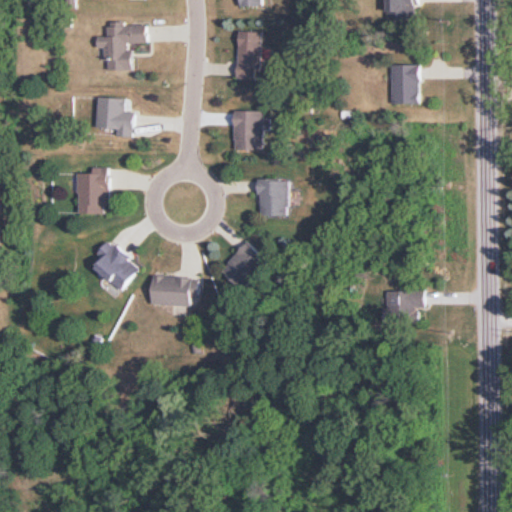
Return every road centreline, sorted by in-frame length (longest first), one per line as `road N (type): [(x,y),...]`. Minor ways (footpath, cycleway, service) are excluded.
road 1 (tertiary): [(480,511),(482,0)]
road 2 (residential): [(181,233),(205,226),(216,203),(208,180),(186,169),(162,176),(151,199),(159,222),(181,233)]
road 3 (residential): [(193,0),(186,169)]
